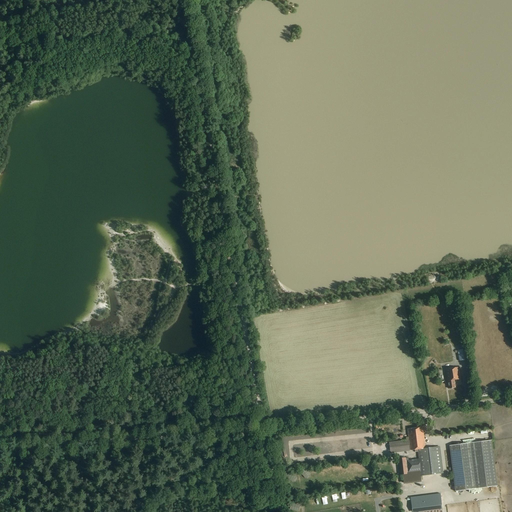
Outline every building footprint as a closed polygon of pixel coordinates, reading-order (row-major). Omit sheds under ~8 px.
[(470,360),(468,349),(459,351),(460,361),(470,360)] [(447,382),(448,390),(455,388),(454,381),(461,380),(459,368),(445,370),(447,382)] [(406,437),(407,440),(389,443),(390,453),(415,450),(416,452),(418,452),(419,459),(411,460),(411,461),(409,461),(399,462),(401,475),(401,477),(403,477),(404,483),(421,481),(421,475),(420,472),(421,472),(421,475),(443,473),(440,446),(425,448),(423,427),(408,429),(409,437),(406,437)] [(450,446),(455,491),(497,486),(491,440),(450,446)] [(440,494),(411,497),(412,509),(423,507),(423,509),(431,508),(431,506),(442,505),(440,494)]
